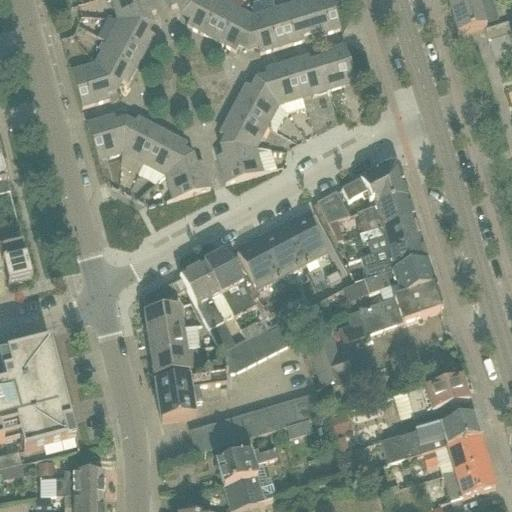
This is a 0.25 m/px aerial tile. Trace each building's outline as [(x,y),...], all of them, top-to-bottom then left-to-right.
[(127,0),(112,5),(117,23),(154,28),(151,17),(156,16),(151,0),(127,0)] [(204,0),(168,0),(171,11),(176,10),(179,20),(204,0)] [(213,0),(204,0),(179,20),(189,25),(187,29),(211,43),(227,13),(217,8),(220,3),(213,0)] [(340,33),(330,0),(314,0),(301,4),(311,37),(320,34),(322,39),(340,33)] [(488,0),(445,0),(450,14),(478,6),(489,2),(488,0)] [(301,4),(274,12),(286,50),(304,44),(303,40),(311,37),(301,4)] [(485,30),(478,6),(450,14),(457,38),(485,30)] [(211,43),(236,56),(239,49),(248,50),(251,20),(229,8),(227,13),(211,43)] [(251,20),(248,50),(257,51),(259,58),(286,50),(274,12),(251,20)] [(117,23),(106,45),(141,64),(154,39),(149,37),(154,28),(117,23)] [(123,86),(128,89),(141,64),(106,45),(94,67),(118,95),(123,86)] [(329,94),(356,86),(345,48),(326,54),(328,59),(319,61),(329,94)] [(309,60),(286,66),(298,104),(302,103),(319,97),(329,94),(319,61),(310,64),(309,60)] [(298,104),(286,66),(264,73),(265,78),(255,81),(279,110),(286,119),(306,113),(302,103),(298,104)] [(94,67),(71,74),(82,112),(109,104),(108,98),(118,95),(94,67)] [(267,131),(279,110),(255,81),(250,91),(246,88),(233,113),(267,131)] [(233,113),(219,137),(223,140),(218,149),(256,153),(267,131),(233,113)] [(87,127),(98,165),(122,157),(125,121),(115,124),(114,119),(87,127)] [(125,121),(122,157),(144,169),(162,134),(138,121),(135,126),(125,121)] [(184,152),(187,148),(162,134),(144,169),(165,180),(193,158),(184,152)] [(256,153),(218,149),(222,159),(217,161),(225,188),(275,174),(270,155),(256,153)] [(165,180),(173,204),(210,193),(202,166),(196,168),(193,158),(165,180)] [(390,168),(342,194),(348,205),(367,195),(370,204),(374,203),(377,211),(407,202),(398,171),(395,169),(390,168)] [(336,197),(318,207),(328,228),(338,225),(349,221),(336,197)] [(361,228),(357,230),(360,239),(414,223),(407,202),(377,211),(361,217),(358,218),(361,228)] [(307,220),(284,232),(304,271),(328,259),(307,220)] [(420,244),(414,223),(360,239),(363,250),(368,249),(371,260),(373,260),(373,259),(420,244)] [(338,225),(328,228),(337,247),(344,245),(338,225)] [(284,232),(260,244),(281,283),(304,271),(284,232)] [(260,244),(237,257),(257,296),(281,283),(260,244)] [(361,263),(364,274),(367,284),(427,267),(420,244),(373,259),(373,260),(371,260),(361,263)] [(0,273),(4,273),(8,289),(32,283),(22,246),(0,251),(0,273)] [(247,297),(226,255),(204,267),(221,300),(233,320),(234,322),(255,311),(247,297)] [(204,267),(179,280),(181,283),(187,294),(186,294),(208,336),(210,335),(221,359),(234,352),(221,329),(222,328),(223,328),(211,305),(221,300),(204,267)] [(367,284),(364,285),(368,299),(379,296),(395,290),(399,301),(434,290),(427,267),(367,284)] [(325,282),(329,290),(341,284),(337,276),(325,282)] [(181,283),(171,288),(177,299),(186,294),(187,294),(181,283)] [(163,293),(162,294),(167,304),(177,299),(171,288),(163,293)] [(367,341),(441,315),(434,290),(399,301),(346,321),(349,331),(361,327),(367,341)] [(309,309),(304,301),(293,307),(297,315),(309,309)] [(282,312),(283,316),(286,321),(297,315),(293,307),(282,312)] [(179,311),(145,316),(144,317),(147,338),(183,333),(179,311)] [(262,311),(241,320),(245,329),(266,319),(262,311)] [(292,321),(298,339),(309,334),(302,316),(292,321)] [(298,339),(292,321),(277,329),(288,351),(299,345),(297,340),(298,339)] [(256,340),(267,334),(261,324),(241,335),(246,345),(256,340)] [(277,329),(267,334),(267,335),(278,356),(288,351),(277,329)] [(183,333),(147,338),(151,360),(187,355),(200,352),(196,331),(183,333)] [(267,335),(267,334),(256,340),(267,362),(278,356),(267,335)] [(256,340),(246,345),(245,345),(256,367),(267,362),(256,340)] [(317,380),(347,370),(343,359),(337,361),(331,344),(308,352),(317,380)] [(235,351),(246,373),(256,367),(245,345),(235,351)] [(23,456),(76,443),(50,347),(0,359),(0,365),(6,389),(0,390),(0,447),(20,442),(23,456)] [(235,378),(246,373),(235,351),(234,352),(221,359),(222,364),(224,375),(224,378),(235,378)] [(151,360),(154,382),(190,376),(187,355),(151,360)] [(222,364),(211,365),(213,377),(224,375),(222,364)] [(347,370),(317,380),(321,391),(322,393),(351,383),(347,370)] [(155,386),(155,387),(161,425),(196,420),(194,408),(202,407),(200,392),(226,387),(224,378),(224,375),(213,377),(155,386)] [(462,381),(406,398),(414,422),(469,406),(468,403),(469,403),(467,398),(462,381)] [(316,398),(304,401),(311,425),(322,421),(316,398)] [(311,425),(304,401),(293,405),(300,428),(311,425)] [(343,409),(341,402),(331,406),(334,412),(343,409)] [(300,428),(293,405),(281,408),(288,431),(300,428)] [(288,431),(281,408),(270,412),(277,435),(288,431)] [(277,435),(270,412),(258,415),(265,438),(277,435)] [(265,438),(258,415),(247,419),(254,442),(265,438)] [(346,418),(329,423),(334,440),(351,435),(346,419),(346,418)] [(254,442),(247,419),(235,422),(242,445),(254,442)] [(407,439),(397,442),(404,465),(424,460),(480,443),(475,427),(473,421),(407,439)] [(242,445),(235,422),(224,425),(231,448),(242,445)] [(231,448),(224,425),(212,429),(216,440),(219,452),(231,448)] [(212,429),(189,436),(193,447),(216,440),(212,429)] [(219,452),(216,440),(193,447),(196,459),(219,452)] [(427,473),(439,469),(442,482),(488,468),(480,443),(424,460),(427,473)] [(352,454),(339,458),(345,481),(346,481),(358,477),(352,455),(352,454)] [(257,456),(216,467),(229,511),(247,511),(266,506),(273,504),(271,499),(275,498),(270,483),(266,483),(262,469),(277,465),(274,456),(259,460),(257,456)] [(21,458),(0,464),(0,465),(6,485),(27,478),(21,458)] [(54,481),(54,467),(39,467),(39,481),(54,481)] [(450,506),(495,493),(488,468),(442,482),(448,501),(450,506)] [(64,485),(56,485),(56,502),(64,501),(104,501),(103,476),(64,476),(64,485)] [(399,494),(398,489),(387,492),(389,497),(399,494)] [(103,511),(104,501),(64,501),(64,511),(103,511)] [(36,511),(50,511),(50,503),(36,503),(36,511)]
